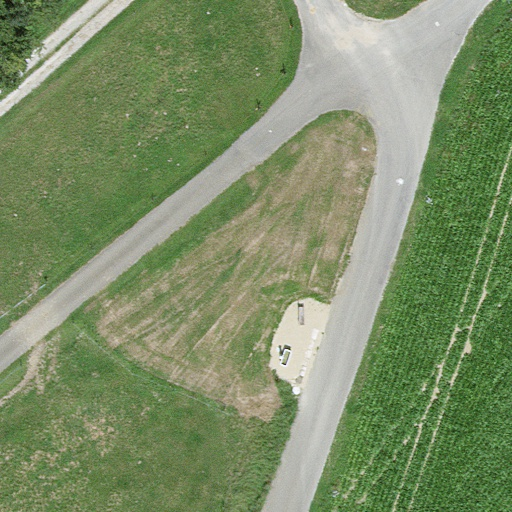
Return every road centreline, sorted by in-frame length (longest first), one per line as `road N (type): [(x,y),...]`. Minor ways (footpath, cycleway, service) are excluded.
road 1 (track): [(473,0),(247,159),(0,353)]
road 2 (residential): [(291,511),(417,140),(380,71)]
road 3 (track): [(114,0),(0,97)]
